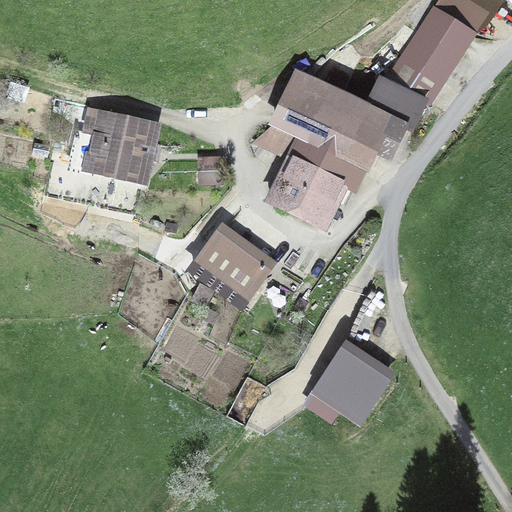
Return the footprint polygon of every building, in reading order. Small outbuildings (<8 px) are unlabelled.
[(425,103),(428,104),(483,20),(451,0),(441,0),(387,84),(425,103)] [(365,109),(298,76),(274,125),(255,142),(294,161),(275,200),(322,222),(341,184),(355,191),(374,152),(385,157),(391,154),(404,129),(411,132),(425,103),(387,84),(379,80),(365,109)] [(154,129),(92,116),(86,140),(82,139),(76,165),(143,180),(154,129)] [(226,229),(202,262),(246,294),(270,261),(226,229)] [(203,305),(210,292),(201,287),(194,300),(203,305)] [(359,420),(387,378),(345,351),(317,392),(359,420)]
